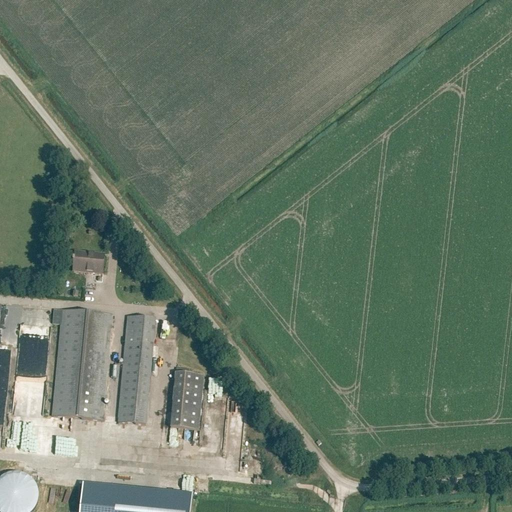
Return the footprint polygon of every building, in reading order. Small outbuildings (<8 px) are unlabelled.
[(74,264),(73,273),(103,276),(105,257),(75,254),(75,261),(73,261),(73,264),(74,264)] [(61,327),(52,418),(102,423),(112,317),(62,312),(54,311),(53,326),(61,327)] [(128,318),(118,425),(145,427),(155,321),(128,318)] [(176,374),(171,429),(198,432),(203,377),(176,374)] [(37,504),(38,500),(38,496),(38,492),(36,488),(34,484),(31,481),(28,478),(24,476),(20,475),(15,474),(11,475),(7,476),(3,478),(0,479),(0,511),(33,511),(36,508),(37,504)] [(173,490),(173,474),(162,474),(162,490),(173,490)] [(190,511),(192,496),(83,485),(80,511),(190,511)]
